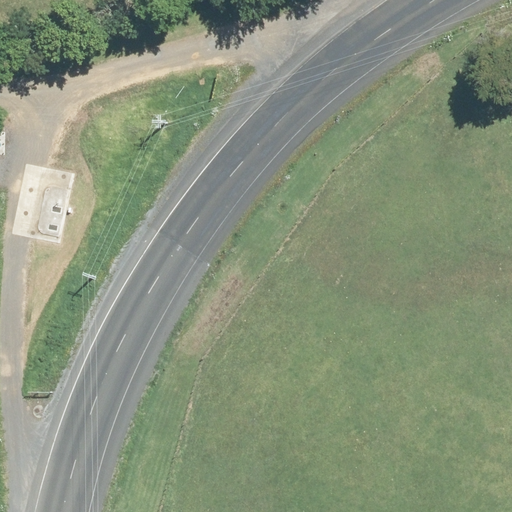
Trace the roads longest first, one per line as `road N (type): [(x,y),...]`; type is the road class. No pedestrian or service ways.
road 1 (secondary): [(65,511),(124,335),(193,224),(276,124),(429,0)]
road 2 (unclassified): [(24,511),(5,396),(65,107)]
